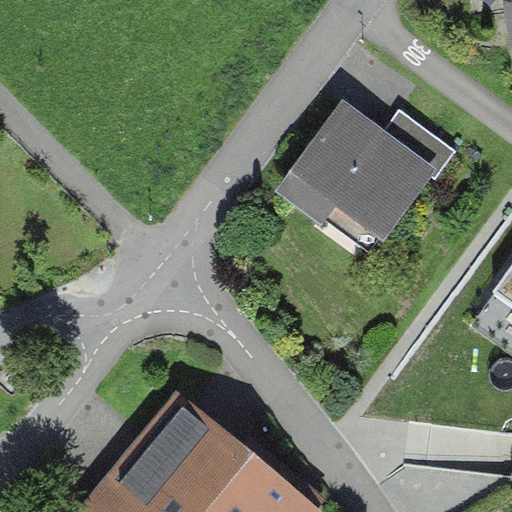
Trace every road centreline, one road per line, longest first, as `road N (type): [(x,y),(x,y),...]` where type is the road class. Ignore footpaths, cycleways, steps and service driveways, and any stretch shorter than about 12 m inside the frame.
road 1 (residential): [(168,265),(364,0)]
road 2 (residential): [(168,265),(374,511)]
road 3 (residential): [(0,103),(168,265)]
road 4 (residential): [(0,485),(106,340)]
